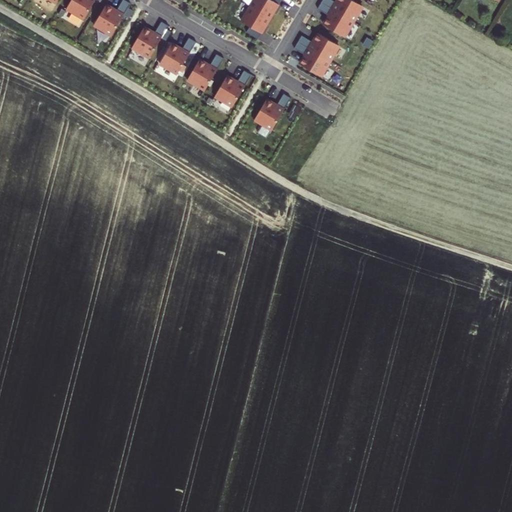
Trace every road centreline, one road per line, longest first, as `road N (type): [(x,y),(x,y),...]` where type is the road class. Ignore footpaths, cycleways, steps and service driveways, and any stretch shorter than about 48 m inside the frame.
road 1 (track): [(511,268),(307,193),(0,8)]
road 2 (residential): [(270,70),(151,0)]
